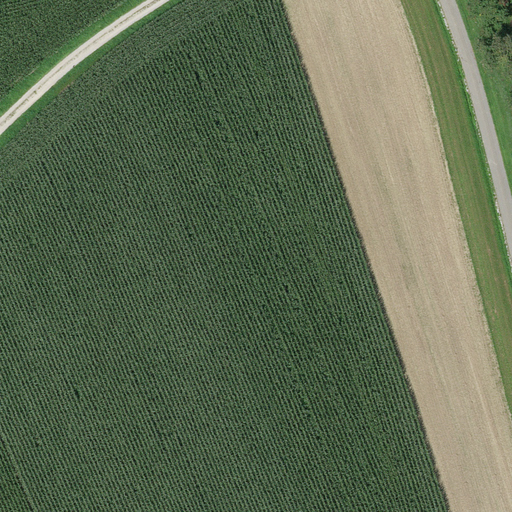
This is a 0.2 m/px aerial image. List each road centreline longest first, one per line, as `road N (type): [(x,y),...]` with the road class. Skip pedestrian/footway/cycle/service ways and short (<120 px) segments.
road 1 (track): [(447,0),(511,225)]
road 2 (track): [(0,131),(51,79),(160,0)]
